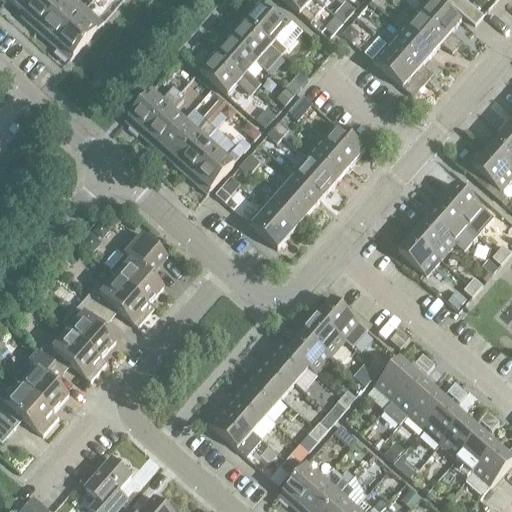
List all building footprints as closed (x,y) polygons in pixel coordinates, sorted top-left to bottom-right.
[(9,0),(4,6),(4,7),(8,2),(24,16),(37,0),(9,0)] [(37,0),(24,16),(20,20),(36,35),(67,0),(37,0)] [(73,0),(67,0),(36,35),(52,49),(86,11),(73,0)] [(314,1),(312,0),(278,0),(299,18),(300,16),(311,26),(316,21),(305,11),(314,1)] [(432,0),(429,0),(416,16),(457,52),(462,46),(451,37),(461,25),(432,0)] [(334,35),(355,12),(347,3),(325,27),(334,35)] [(251,11),(240,23),(281,59),(286,54),(276,44),(286,33),(292,25),(267,4),(261,11),(260,10),(255,14),(251,11)] [(86,11),(52,49),(69,64),(103,26),(86,11)] [(477,13),(468,22),(475,28),(483,19),(477,13)] [(457,52),(416,16),(402,32),(432,59),(441,48),(452,57),(457,52)] [(281,59),(240,23),(230,34),(234,38),(230,43),(256,66),(266,56),(284,72),(289,66),(281,59)] [(432,59),(402,32),(387,48),(429,85),(434,78),(423,69),(432,59)] [(256,66),(230,43),(226,47),(222,44),(212,56),(252,92),(258,87),(247,77),(256,66)] [(429,85),(387,48),(372,65),(403,92),(413,80),(424,90),(429,85)] [(252,92),(212,56),(201,68),(205,71),(201,76),(227,100),(237,88),(248,98),(252,92)] [(298,76),(278,100),(286,107),(306,82),(298,76)] [(151,95),(128,121),(133,126),(129,129),(141,140),(177,99),(172,95),(162,105),(151,95)] [(306,113),(312,107),(302,98),(297,105),(306,113)] [(177,99),(141,140),(154,151),(157,147),(161,151),(184,125),(173,115),(183,104),(177,99)] [(184,125),(161,151),(165,154),(162,158),(174,169),(218,119),(217,118),(209,128),(204,123),(195,134),(184,125)] [(218,119),(174,169),(186,179),(189,176),(194,180),(217,154),(206,144),(216,133),(223,124),(218,119)] [(288,134),(279,125),(273,132),(282,141),(288,134)] [(511,126),(502,138),(511,146),(511,126)] [(335,128),(320,145),(350,171),(365,154),(335,128)] [(282,141),(273,132),(267,138),(277,147),(282,141)] [(511,146),(502,138),(487,154),(511,175),(511,146)] [(350,171),(320,145),(306,161),(336,188),(350,171)] [(217,154),(194,180),(198,183),(194,187),(208,199),(234,169),(233,168),(243,157),(237,152),(227,163),(217,154)] [(511,183),(511,175),(487,154),(473,171),(501,196),(511,183)] [(260,166),(250,158),(244,165),(253,173),(260,166)] [(336,188),(306,161),(292,178),(321,204),(336,188)] [(253,173),(244,165),(239,171),(248,179),(253,173)] [(321,204),(292,178),(277,194),(307,220),(321,204)] [(457,189),(442,206),(470,231),(485,214),(457,189)] [(215,198),(224,206),(230,200),(221,191),(215,198)] [(307,220),(277,194),(263,210),(293,236),(307,220)] [(470,231),(442,206),(427,223),(455,247),(470,231)] [(293,236),(263,210),(248,227),(278,253),(293,236)] [(455,247),(427,223),(413,239),(441,264),(455,247)] [(110,276),(116,282),(148,310),(165,292),(147,276),(155,267),(164,257),(144,238),(134,249),(110,276)] [(441,264),(413,239),(398,256),(426,281),(441,264)] [(506,262),(511,256),(502,249),(497,255),(506,262)] [(506,262),(497,255),(492,261),(500,268),(506,262)] [(477,295),(482,289),(474,281),(468,288),(477,295)] [(94,293),(86,303),(107,321),(115,312),(132,328),(148,310),(116,282),(101,299),(94,293)] [(477,295),(468,288),(463,293),(472,301),(477,295)] [(62,330),(69,336),(101,364),(117,346),(99,330),(107,321),(86,303),(62,330)] [(360,328),(332,303),(317,320),(345,345),(360,328)] [(345,345),(317,320),(302,336),(331,361),(345,345)] [(389,344),(399,353),(409,342),(399,333),(389,344)] [(46,347),(38,356),(59,375),(67,366),(85,382),(101,364),(69,335),(69,336),(53,353),(46,347)] [(331,361),(302,336),(289,352),(282,345),(281,346),(316,378),(331,361)] [(316,378),(281,346),(266,363),(295,388),(308,372),(316,379),(316,378)] [(59,375),(38,356),(15,383),(21,389),(53,417),(69,400),(51,384),(59,375)] [(415,366),(417,369),(426,377),(434,368),(422,358),(415,366)] [(379,375),(384,369),(376,362),(371,368),(379,375)] [(295,388),(266,363),(252,379),(280,404),(295,388)] [(416,378),(399,363),(367,399),(384,413),(391,406),(416,378)] [(379,375),(371,368),(365,374),(374,381),(379,375)] [(407,421),(432,392),(416,378),(391,406),(407,421)] [(280,404),(252,379),(238,395),(266,420),(280,404)] [(371,384),(365,379),(359,386),(365,391),(371,384)] [(459,406),(466,397),(454,386),(447,395),(459,406)] [(0,402),(0,445),(2,447),(16,431),(12,428),(20,420),(37,435),(53,417),(21,389),(5,407),(0,402)] [(449,407),(432,392),(407,421),(423,435),(449,407)] [(350,408),(356,402),(347,394),(342,400),(350,408)] [(266,420),(238,395),(223,411),(252,436),(266,420)] [(350,408),(342,400),(337,406),(345,414),(350,408)] [(465,421),(449,407),(423,435),(440,449),(465,421)] [(252,436),(223,411),(208,428),(243,458),(258,442),(252,436)] [(491,434),(499,426),(487,415),(479,424),(491,434)] [(456,464),(481,435),(465,421),(440,449),(456,464)] [(322,440),(327,434),(319,427),(313,433),(322,440)] [(322,440),(313,433),(308,438),(317,446),(322,440)] [(472,478),(497,449),(481,435),(456,464),(472,478)] [(259,464),(270,473),(282,458),(271,449),(259,464)] [(489,493),(511,467),(511,462),(497,449),(472,478),(489,493)] [(283,494),(279,499),(293,511),(296,511),(322,483),(313,474),(321,465),(315,459),(306,469),(305,468),(282,494),(283,494)] [(293,473),(299,466),(290,459),(285,465),(293,473)] [(115,500),(132,481),(111,464),(87,492),(102,506),(96,511),(118,511),(123,507),(115,500)] [(293,473),(285,465),(280,471),(288,478),(293,473)] [(322,483),(296,511),(325,511),(347,488),(341,482),(332,492),(322,483)] [(347,488),(325,511),(354,511),(355,511),(345,503),(353,493),(347,488)] [(39,511),(42,510),(31,500),(22,511),(23,511),(39,511)] [(166,511),(154,501),(144,511),(129,511),(127,511),(166,511)]
